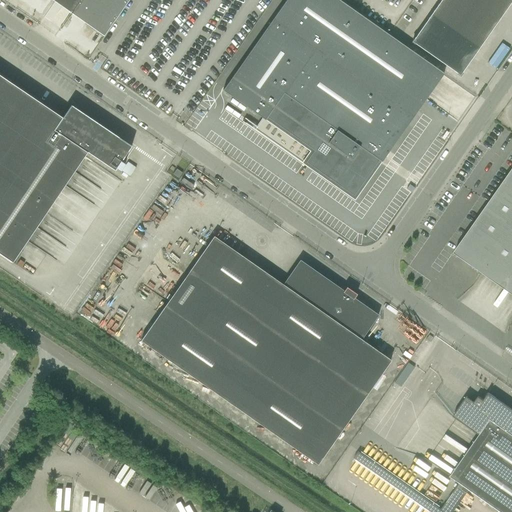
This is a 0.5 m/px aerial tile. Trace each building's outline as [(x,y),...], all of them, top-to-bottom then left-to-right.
[(50,0),(55,2),(56,0),(79,0),(70,13),(104,37),(129,0),(50,0)] [(381,163),(419,109),(443,74),(338,0),(286,0),(222,91),(262,119),(264,120),(258,130),(353,196),(379,161),(381,163)] [(511,0),(441,0),(430,16),(411,42),(460,76),(478,49),(511,1),(511,0)] [(0,254),(14,264),(13,262),(87,153),(114,172),(131,147),(93,121),(93,122),(93,121),(86,116),(85,116),(71,106),(62,118),(0,76),(0,254)] [(121,172),(129,177),(136,168),(128,162),(121,172)] [(173,174),(178,178),(182,173),(176,170),(173,174)] [(511,170),(454,253),(482,273),(511,294),(511,170)] [(213,237),(208,245),(189,272),(208,285),(184,320),(165,306),(140,341),(317,465),(390,361),(361,340),(378,316),(354,299),(356,295),(346,288),(343,292),(300,261),(282,285),(213,237)] [(450,477),(458,483),(440,509),(357,451),(352,457),(430,511),(451,511),(468,489),(500,511),(511,511),(511,409),(488,393),(488,394),(484,400),(478,397),(474,402),(467,397),(461,405),(453,417),(480,435),(450,477)]
